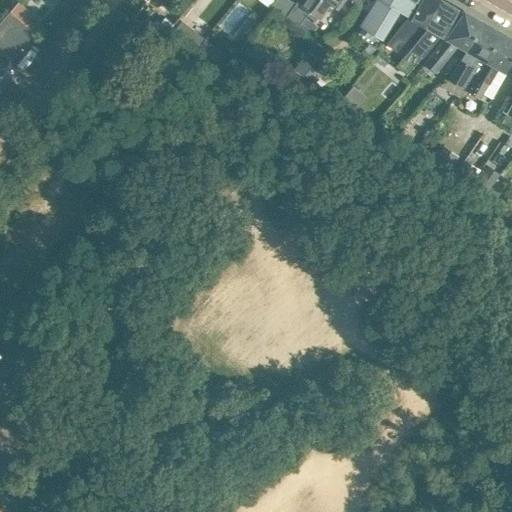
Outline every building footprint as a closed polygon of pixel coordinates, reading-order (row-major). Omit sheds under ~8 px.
[(231,0),(219,29),(239,39),(253,8),(234,0),(231,0)] [(307,12),(316,0),(305,0),(301,5),(298,3),(297,4),(291,0),(276,0),(272,6),(297,26),(307,12)] [(361,1),(361,0),(316,0),(307,12),(318,21),(331,5),(336,10),(344,0),(351,0),(358,5),(361,1)] [(411,7),(416,1),(416,0),(375,0),(374,2),(376,3),(372,9),(376,11),(366,26),(382,37),(401,6),(406,9),(411,7)] [(426,28),(442,0),(421,0),(417,8),(411,18),(407,17),(386,42),(396,50),(418,23),(426,28)] [(407,74),(438,35),(442,37),(458,9),(442,0),(426,28),(405,54),(404,54),(395,65),(407,74)] [(0,71),(20,48),(34,31),(10,11),(0,22),(0,71)] [(466,51),(482,23),(464,12),(452,28),(425,63),(436,72),(457,47),(464,50),(466,51)] [(155,17),(146,29),(159,39),(172,21),(163,15),(159,20),(155,17)] [(306,16),(298,27),(309,36),(317,26),(306,16)] [(167,43),(190,60),(205,40),(182,22),(167,43)] [(485,61),(502,34),(482,23),(466,51),(464,50),(448,79),(464,88),(467,90),(484,61),(485,61)] [(487,96),(491,98),(511,60),(511,39),(502,34),(485,61),(484,61),(467,90),(484,100),(487,96)] [(314,39),(281,81),(301,97),(334,54),(314,39)] [(205,40),(190,60),(214,79),(229,58),(205,40)] [(352,86),(331,112),(362,138),(373,123),(355,108),(364,96),(352,86)] [(511,101),(509,100),(503,110),(511,115),(511,101)] [(397,138),(384,155),(395,163),(408,146),(397,138)] [(443,177),(458,155),(443,145),(429,167),(443,177)] [(465,160),(450,182),(465,191),(479,170),(465,160)] [(480,171),(468,189),(481,197),(493,179),(480,171)] [(37,380),(28,388),(34,394),(42,385),(37,380)] [(0,511),(2,511),(1,509),(10,500),(9,499),(9,500),(0,491),(0,511)]
